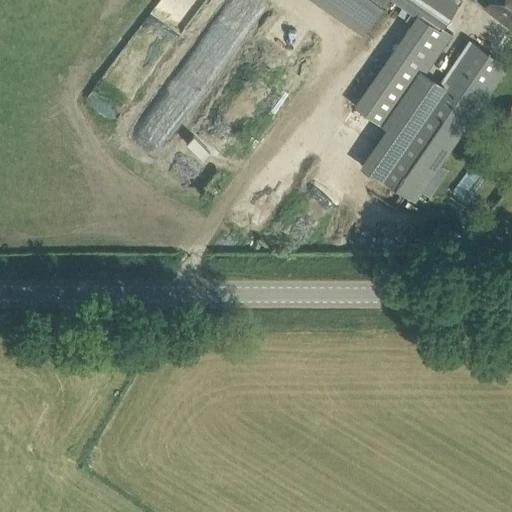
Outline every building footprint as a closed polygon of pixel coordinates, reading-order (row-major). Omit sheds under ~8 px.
[(395,0),(399,2),(418,15),(421,12),(443,26),(460,0),(395,0)] [(511,0),(490,0),(485,7),(511,27),(511,0)] [(418,15),(356,106),(366,113),(387,128),(436,57),(453,33),(443,26),(421,12),(418,15)] [(415,201),(475,113),(507,66),(468,39),(376,174),(415,201)] [(119,58),(148,73),(156,58),(127,43),(119,58)]
